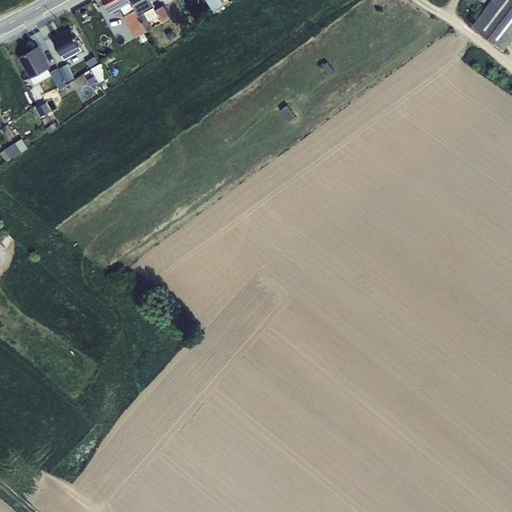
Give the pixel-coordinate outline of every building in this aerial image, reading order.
[(131,0),(106,0),(112,11),(121,6),(131,0)] [(126,14),(137,8),(134,3),(132,0),(131,0),(121,6),(126,14)] [(151,0),(139,0),(134,3),(137,8),(140,13),(144,11),(154,6),(155,5),(151,0)] [(207,0),(214,10),(224,4),(221,0),(207,0)] [(464,0),(482,13),(491,0),(464,0)] [(505,49),(511,39),(511,0),(491,0),(482,13),(473,25),(505,49)] [(159,15),(163,21),(170,17),(163,5),(156,9),(159,15)] [(159,15),(156,9),(154,6),(144,11),(149,20),(159,15)] [(148,30),(140,13),(137,8),(126,14),(125,15),(137,36),(148,30)] [(149,20),(144,11),(140,13),(148,30),(152,27),(149,20)] [(54,37),(65,59),(83,50),(70,27),(54,37)] [(39,45),(19,55),(31,77),(32,77),(48,68),(51,66),(39,45)] [(146,50),(153,59),(157,55),(151,47),(146,50)] [(90,67),(99,61),(95,55),(86,61),(90,67)] [(92,67),(100,81),(111,75),(103,61),(92,67)] [(321,67),(330,75),(335,69),(326,61),(321,67)] [(60,67),(67,81),(74,77),(67,63),(60,67)] [(51,71),(52,74),(60,88),(67,84),(58,67),(51,71)] [(48,68),(32,77),(35,83),(52,74),(51,71),(48,68)] [(33,88),(38,97),(45,93),(40,84),(33,88)] [(39,113),(49,112),(46,98),(37,100),(39,113)] [(289,122),(296,116),(288,104),(280,110),(289,122)] [(2,128),(9,141),(13,138),(6,125),(2,128)] [(8,152),(12,158),(27,147),(22,138),(6,148),(8,152)]
